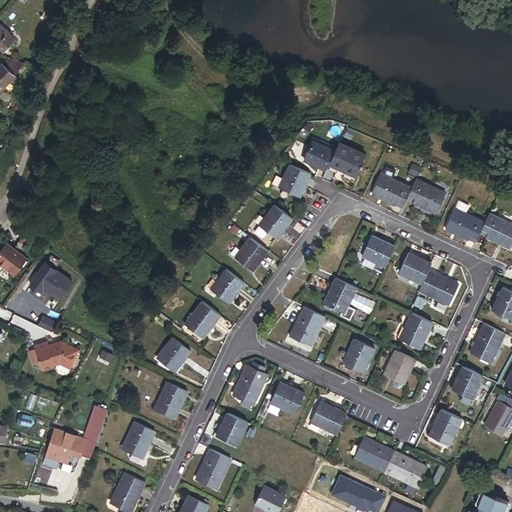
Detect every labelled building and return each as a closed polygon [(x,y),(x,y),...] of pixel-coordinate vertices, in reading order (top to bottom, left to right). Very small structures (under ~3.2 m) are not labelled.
[(0,29),(0,51),(4,56),(16,43),(0,29)] [(8,62),(3,67),(15,78),(24,68),(8,62)] [(0,93),(15,78),(3,67),(0,69),(0,93)] [(302,162),(324,174),(328,168),(334,156),(311,144),(302,162)] [(334,156),(328,168),(353,181),(363,161),(338,148),(334,156)] [(306,175),(288,167),(277,189),(295,198),(306,175)] [(374,198),(404,212),(408,204),(414,192),(383,177),(374,198)] [(414,192),(408,204),(438,219),(448,199),(418,184),(414,192)] [(472,211),(461,206),(458,213),(469,218),(472,211)] [(291,220),(273,207),(258,227),(275,241),(291,220)] [(448,234),(477,249),(482,239),(488,227),(469,218),(458,213),(448,234)] [(488,227),(482,239),(511,254),(511,253),(511,228),(492,219),(488,227)] [(267,252),(249,238),(233,259),(251,273),(267,252)] [(364,260),(387,271),(397,250),(374,239),(364,260)] [(28,259),(7,244),(0,252),(0,264),(15,276),(28,259)] [(401,277),(424,288),(431,274),(434,267),(411,256),(401,277)] [(47,261),(33,281),(36,288),(43,289),(51,295),(53,293),(61,299),(74,280),(47,261)] [(243,285),(224,271),(209,291),(227,305),(243,285)] [(424,288),(421,295),(452,309),(461,289),(431,274),(424,288)] [(358,291),(337,280),(324,306),(345,316),(358,291)] [(493,313),(511,322),(511,294),(504,290),(493,313)] [(219,317),(201,303),(183,326),(201,340),(219,317)] [(355,311),(349,308),(345,316),(351,319),(355,311)] [(325,319),(305,309),(290,339),(311,349),(325,319)] [(433,327),(413,317),(401,343),(421,352),(433,327)] [(50,334),(56,323),(42,318),(37,328),(50,334)] [(506,338),(485,328),(471,358),(491,367),(506,338)] [(155,360),(173,374),(189,353),(171,339),(155,360)] [(73,370),(78,360),(76,359),(79,352),(61,343),(48,347),(47,344),(34,348),(35,352),(27,354),(31,367),(40,364),(42,373),(46,372),(46,371),(53,369),(53,368),(59,366),(70,371),(71,369),(73,370)] [(364,375),(375,352),(355,343),(344,366),(364,375)] [(416,362),(397,353),(386,378),(404,386),(416,362)] [(265,370),(253,365),(251,369),(263,374),(265,370)] [(233,398),(254,407),(267,376),(263,374),(251,369),(247,367),(233,398)] [(511,367),(502,386),(511,391),(511,367)] [(482,380),(463,371),(452,393),(470,403),(482,380)] [(111,379),(106,377),(100,392),(105,394),(111,379)] [(154,412),(174,421),(187,394),(167,385),(154,412)] [(270,405),(293,416),(302,397),(279,386),(270,405)] [(337,438),(345,420),(347,418),(320,405),(311,425),(337,438)] [(506,424),(511,414),(495,406),(481,432),(498,441),(507,424),(506,424)] [(88,461),(105,412),(93,408),(82,441),(85,442),(80,458),(88,461)] [(461,422),(441,413),(429,439),(448,449),(461,422)] [(248,424),(227,414),(217,438),(238,448),(248,424)] [(120,452),(140,461),(153,433),(132,424),(120,452)] [(8,427),(0,425),(0,441),(6,443),(8,427)] [(82,441),(53,431),(44,460),(43,465),(44,468),(53,471),(56,469),(58,463),(66,466),(70,456),(79,460),(80,458),(85,442),(82,441)] [(22,438),(14,437),(13,445),(21,446),(22,438)] [(354,461),(384,476),(394,455),(364,440),(354,461)] [(231,461),(210,452),(196,482),(217,491),(231,461)] [(36,456),(27,453),(25,461),(34,463),(36,456)] [(394,455),(384,476),(417,491),(427,471),(394,455)] [(108,506),(121,511),(132,511),(144,486),(122,476),(108,506)] [(237,488),(227,510),(230,511),(237,511),(247,492),(237,488)] [(263,489),(255,507),(265,511),(279,511),(285,500),(263,489)] [(504,511),(507,505),(486,496),(480,510),(482,511),(480,511),(504,511)] [(386,511),(387,510),(344,498),(340,511),(386,511)] [(182,511),(208,511),(210,508),(188,499),(182,511)]
